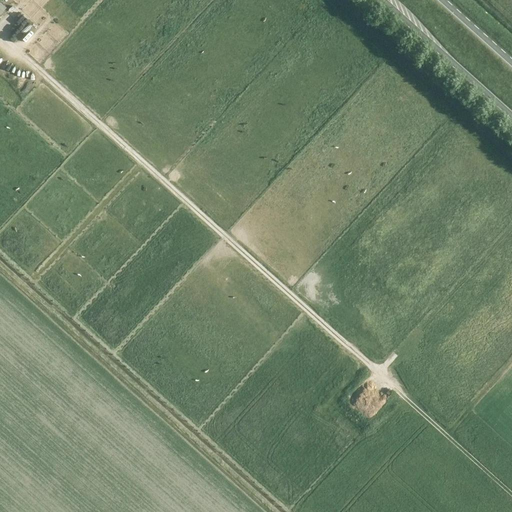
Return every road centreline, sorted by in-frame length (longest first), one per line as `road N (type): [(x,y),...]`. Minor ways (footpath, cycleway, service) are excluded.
road 1 (track): [(336,511),(423,420),(0,43)]
road 2 (secondary): [(387,0),(511,111)]
